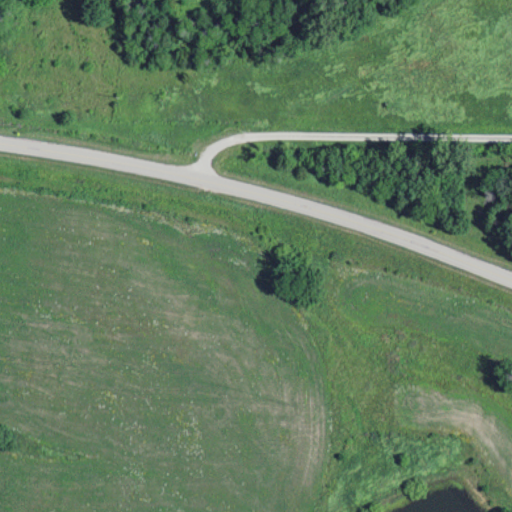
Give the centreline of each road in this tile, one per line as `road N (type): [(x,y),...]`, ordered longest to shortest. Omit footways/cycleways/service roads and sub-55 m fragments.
road 1 (tertiary): [(0,143),(308,204),(511,280)]
road 2 (residential): [(193,178),(202,152),(220,141),(511,135)]
